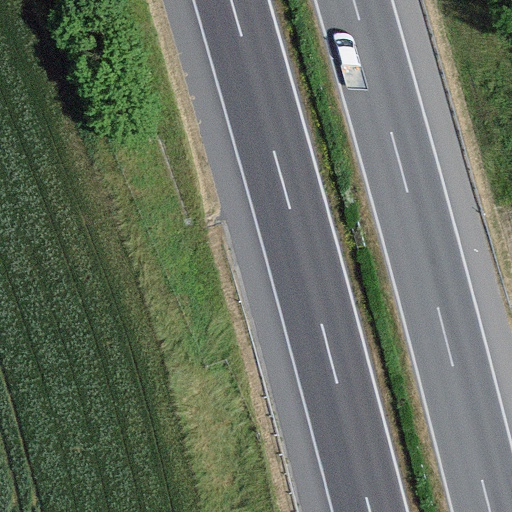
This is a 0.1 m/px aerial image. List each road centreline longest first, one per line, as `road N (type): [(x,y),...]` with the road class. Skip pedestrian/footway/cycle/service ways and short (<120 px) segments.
road 1 (motorway): [(231,0),(369,511)]
road 2 (motorway): [(489,511),(353,0)]
